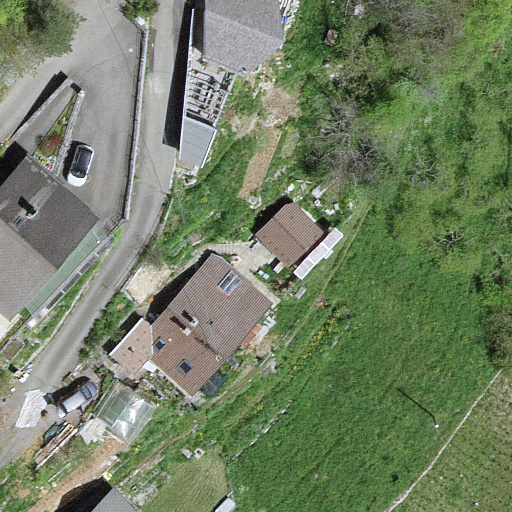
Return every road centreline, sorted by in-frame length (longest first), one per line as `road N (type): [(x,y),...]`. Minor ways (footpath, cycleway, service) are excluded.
road 1 (residential): [(169,0),(147,212),(0,445)]
road 2 (residential): [(109,0),(0,122)]
